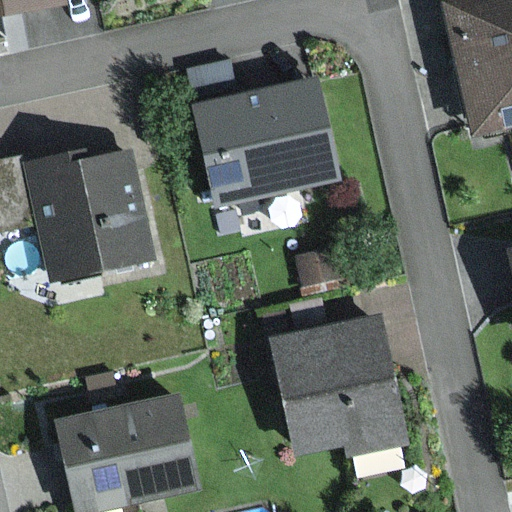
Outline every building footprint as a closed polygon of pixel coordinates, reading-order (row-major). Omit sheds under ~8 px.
[(64,0),(0,0),(0,18),(66,6),(64,0)] [(511,0),(447,0),(438,2),(470,142),(511,132),(511,0)] [(318,77),(191,105),(214,210),(341,182),(318,77)] [(135,150),(29,170),(51,287),(158,266),(135,150)] [(382,315),(267,339),(293,460),(343,450),(346,459),(410,446),(382,315)] [(179,395),(55,421),(74,511),(76,511),(199,486),(179,395)]
